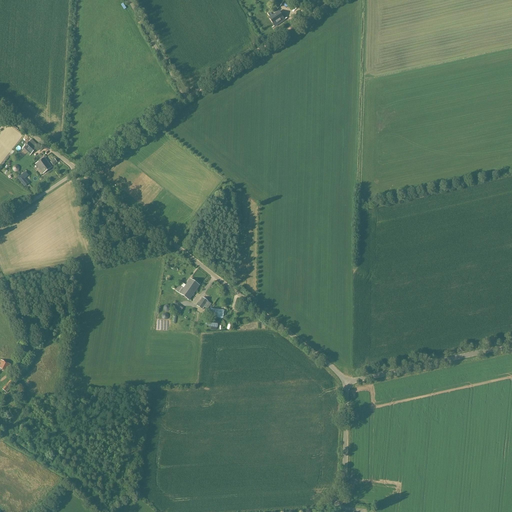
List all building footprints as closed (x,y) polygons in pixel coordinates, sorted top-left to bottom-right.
[(279,12),(269,18),(274,27),(286,19),(285,17),(283,18),(279,12)] [(30,156),(39,147),(31,140),(23,149),(30,156)] [(43,174),(52,168),(45,158),(36,165),(43,174)] [(25,172),(18,179),(25,187),(28,184),(24,179),(28,176),(25,172)] [(180,286),(176,291),(189,300),(199,286),(190,279),(184,289),(180,286)] [(203,298),(197,306),(202,310),(208,302),(203,298)] [(178,304),(175,309),(180,313),(184,308),(178,304)] [(209,309),(208,317),(223,320),(224,311),(209,309)] [(207,319),(206,327),(217,328),(218,321),(207,319)] [(0,368),(7,373),(11,365),(1,360),(0,362),(0,368)] [(7,393),(15,384),(11,380),(3,389),(7,393)]
